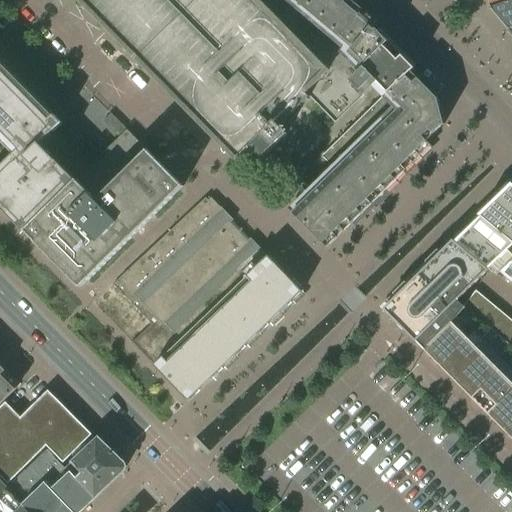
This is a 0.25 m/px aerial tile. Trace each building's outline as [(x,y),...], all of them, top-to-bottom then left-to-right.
[(76,0),(202,127),(227,152),(237,162),(250,149),(261,159),(286,134),(280,127),(310,98),(307,95),(331,72),(260,0),(193,0),(181,12),(168,0),(76,0)] [(414,69),(384,38),(376,30),(374,31),(372,28),(377,22),(349,0),(168,0),(181,12),(193,0),(260,0),(331,72),(307,95),(310,98),(336,124),(373,88),(392,108),(319,179),(324,184),(314,193),(302,181),(295,188),(303,195),(288,210),(327,249),(352,225),(431,147),(427,142),(444,125),(437,100),(417,79),(411,73),(414,69)] [(511,0),(486,0),(491,9),(511,0)] [(511,0),(491,9),(492,12),(508,30),(511,29),(511,0)] [(24,232),(76,181),(41,146),(63,124),(0,60),(0,141),(14,155),(0,168),(0,206),(2,209),(24,232)] [(119,138),(127,130),(111,114),(103,122),(119,138)] [(127,130),(119,138),(76,181),(24,232),(81,289),(183,187),(127,130)] [(293,171),(302,181),(314,193),(324,184),(319,179),(302,162),(293,171)] [(511,184),(453,241),(488,270),(503,256),(511,262),(511,184)] [(152,324),(133,342),(189,401),(302,292),(268,257),(264,260),(206,199),(115,285),(152,324)] [(453,241),(383,310),(416,343),(416,342),(423,349),(422,349),(423,350),(452,322),(459,316),(465,308),(457,301),(488,270),(453,241)] [(452,322),(423,350),(440,366),(468,338),(452,322)] [(468,338),(440,366),(456,383),(484,354),(468,338)] [(353,353),(359,358),(365,352),(360,346),(358,344),(354,341),(350,345),(348,347),(353,353)] [(484,354),(456,383),(472,399),(500,370),(484,354)] [(0,405),(21,385),(16,380),(15,380),(1,367),(0,365),(0,405)] [(511,382),(500,370),(472,399),(488,415),(511,390),(511,382)] [(511,390),(488,415),(504,431),(511,422),(511,390)] [(46,446),(49,449),(63,463),(92,435),(48,391),(20,418),(5,402),(0,407),(0,476),(7,484),(46,446)] [(97,438),(65,468),(69,473),(70,473),(95,499),(123,472),(124,472),(125,470),(126,469),(126,468),(125,465),(125,464),(124,463),(123,463),(97,438)] [(72,511),(81,511),(95,499),(70,473),(69,473),(65,468),(46,450),(30,466),(72,511)] [(72,511),(30,466),(7,489),(29,511),(72,511)] [(29,511),(7,489),(0,481),(0,511),(29,511)]
